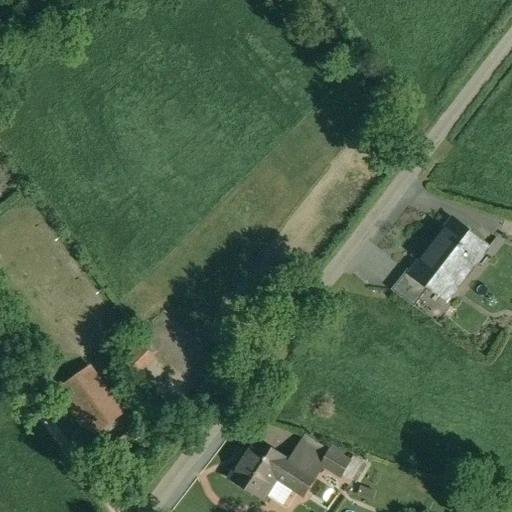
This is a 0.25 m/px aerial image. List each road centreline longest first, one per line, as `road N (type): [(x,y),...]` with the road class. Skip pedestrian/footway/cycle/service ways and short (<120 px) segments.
road 1 (unclassified): [(511,45),(153,511)]
road 2 (track): [(112,511),(0,356)]
